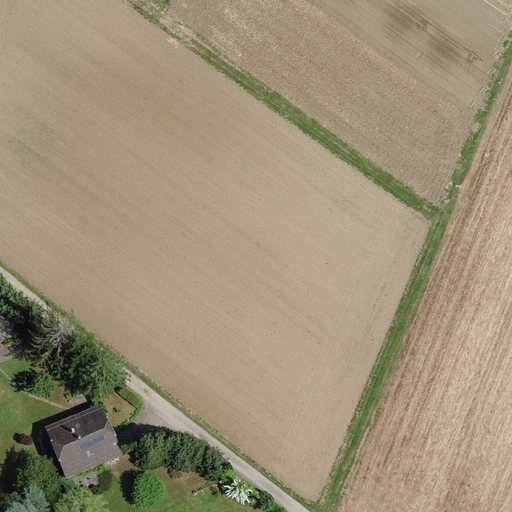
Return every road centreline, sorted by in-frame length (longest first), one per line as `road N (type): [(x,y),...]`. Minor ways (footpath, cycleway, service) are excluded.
road 1 (track): [(332,511),(511,46)]
road 2 (track): [(300,511),(0,278)]
